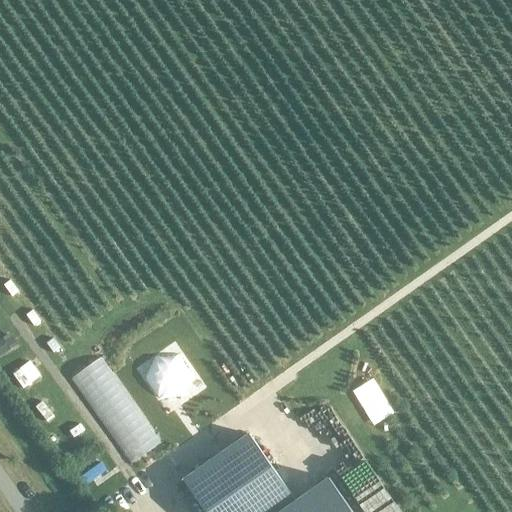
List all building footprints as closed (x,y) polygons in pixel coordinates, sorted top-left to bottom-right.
[(11,306),(21,302),(14,284),(4,287),(11,306)] [(31,332),(39,327),(29,311),(21,316),(31,332)] [(45,354),(55,350),(49,333),(39,337),(45,354)] [(26,359),(6,372),(17,389),(37,376),(26,359)] [(130,465),(160,442),(101,359),(70,381),(130,465)] [(37,417),(46,413),(39,395),(29,399),(37,417)] [(184,481),(205,511),(280,511),(297,501),(250,435),(184,481)] [(297,501),(280,511),(351,511),(328,478),(297,501)] [(106,481),(90,486),(98,509),(127,499),(121,483),(109,488),(106,481)]
